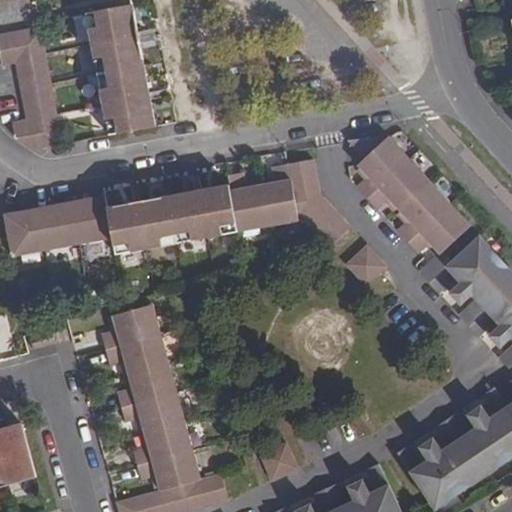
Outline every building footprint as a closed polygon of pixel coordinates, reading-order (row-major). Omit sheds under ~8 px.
[(133,5),(85,14),(108,136),(156,127),(133,5)] [(26,30),(0,34),(0,60),(1,67),(14,65),(25,119),(12,122),(17,137),(33,150),(63,144),(41,27),(26,30)] [(420,272),(439,294),(461,273),(481,295),(459,315),(479,337),(501,316),(511,328),(511,346),(499,358),(509,369),(511,366),(511,411),(511,412),(495,388),(482,396),(499,421),(475,437),(458,413),(434,429),(451,453),(426,470),(409,445),(397,453),(433,507),(511,454),(511,277),(477,239),(455,259),(446,249),(471,226),(387,135),(348,141),(364,159),(358,165),(360,168),(368,177),(365,180),(357,187),(378,210),(386,203),(389,199),(398,208),(400,212),(409,221),(405,223),(398,231),(418,254),(426,246),(430,244),(438,252),(439,254),(420,272)] [(229,184),(238,234),(298,222),(297,217),(301,216),(329,247),(351,228),(320,194),(313,160),(272,168),(274,178),(275,183),(263,185),(259,186),(246,188),(246,184),(244,173),(227,176),(229,184)] [(360,168),(357,171),(365,180),(368,177),(360,168)] [(229,184),(107,208),(113,239),(116,256),(238,234),(229,184)] [(105,196),(3,215),(12,258),(113,239),(107,208),(105,196)] [(389,199),(386,203),(394,212),(398,208),(389,199)] [(400,212),(397,214),(405,223),(409,221),(400,212)] [(430,244),(426,246),(435,256),(438,252),(430,244)] [(367,245),(346,265),(366,287),(387,267),(367,245)] [(462,283),(449,293),(460,305),(472,294),(462,283)] [(201,480),(152,304),(112,316),(113,319),(116,331),(112,332),(101,335),(110,365),(120,362),(125,361),(128,373),(129,376),(132,389),(128,390),(117,393),(125,423),(136,420),(140,419),(143,430),(144,434),(148,446),(143,447),(133,450),(141,480),(152,477),(156,476),(160,488),(160,491),(117,503),(119,511),(189,511),(228,502),(221,474),(201,480)] [(501,325),(489,336),(500,348),(511,337),(501,325)] [(52,331),(30,337),(33,349),(55,343),(52,331)] [(481,406),(467,416),(477,429),(490,420),(481,406)] [(22,424),(0,430),(0,506),(40,495),(22,424)] [(433,439),(419,447),(429,461),(442,452),(433,439)] [(286,443),(260,455),(272,481),(298,469),(286,443)] [(401,511),(379,464),(366,470),(378,497),(351,510),(339,483),(313,495),(320,511),(288,511),(286,507),(275,511),(401,511)] [(152,477),(155,489),(160,488),(156,476),(152,477)] [(362,480),(348,487),(355,502),(369,494),(362,480)]
